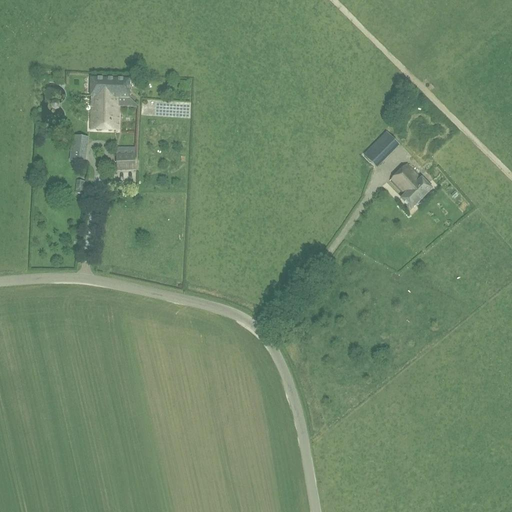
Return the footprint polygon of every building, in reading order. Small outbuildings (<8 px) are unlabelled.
[(91,130),(118,132),(119,107),(131,107),(136,108),(136,104),(130,98),(131,98),(131,80),(91,79),(91,97),(92,97),(91,130)] [(56,109),(62,107),(60,98),(54,100),(56,109)] [(195,118),(195,101),(145,99),(144,116),(195,118)] [(376,145),(364,156),(371,162),(376,157),(382,162),(388,156),(376,145)] [(84,151),(72,150),(70,160),(82,162),(84,151)] [(136,171),(135,155),(117,155),(117,171),(136,171)] [(421,181),(406,166),(391,182),(405,196),(402,200),(412,210),(433,190),(423,179),(421,181)] [(76,180),(75,193),(85,194),(86,181),(76,180)]
